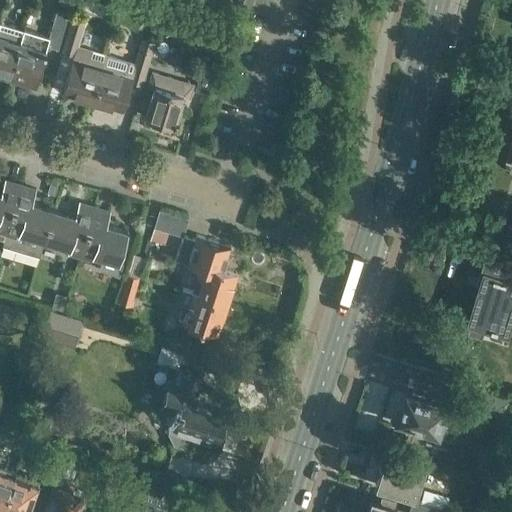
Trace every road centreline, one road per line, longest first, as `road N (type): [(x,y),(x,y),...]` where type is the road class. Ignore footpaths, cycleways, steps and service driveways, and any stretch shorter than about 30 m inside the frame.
road 1 (primary): [(281,511),(437,0)]
road 2 (residential): [(235,166),(225,201),(0,134)]
road 3 (residential): [(242,144),(285,0)]
